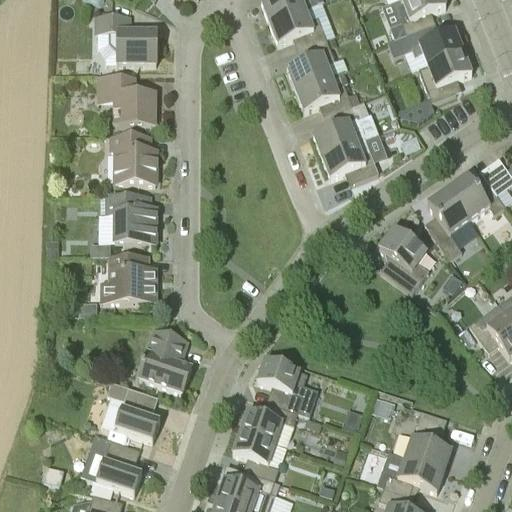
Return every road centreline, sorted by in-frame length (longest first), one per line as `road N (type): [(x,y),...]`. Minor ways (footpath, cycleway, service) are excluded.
road 1 (residential): [(239,349),(197,321),(188,304),(189,53),(199,27),(226,2)]
road 2 (residential): [(322,237),(226,2)]
road 3 (residential): [(322,237),(511,107)]
road 4 (residential): [(176,511),(239,349)]
road 5 (residential): [(239,349),(322,237)]
